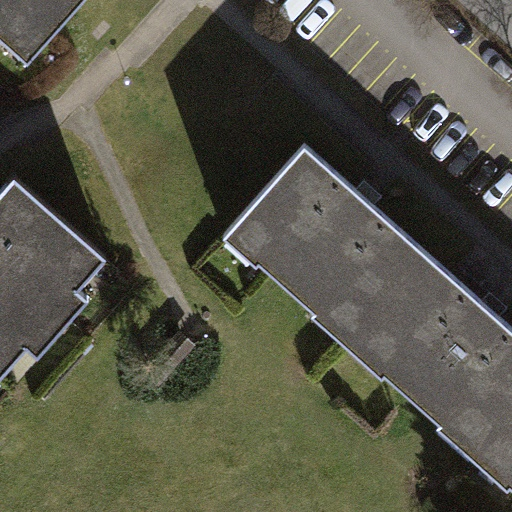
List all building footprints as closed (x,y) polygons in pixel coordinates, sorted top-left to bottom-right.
[(0,0),(0,25),(32,55),(82,0),(0,0)] [(451,268),(315,147),(233,238),(368,359),(451,268)] [(11,196),(0,209),(0,404),(108,279),(11,196)] [(511,425),(511,323),(451,268),(368,359),(481,460),(511,425)] [(511,425),(481,460),(511,487),(511,425)]
